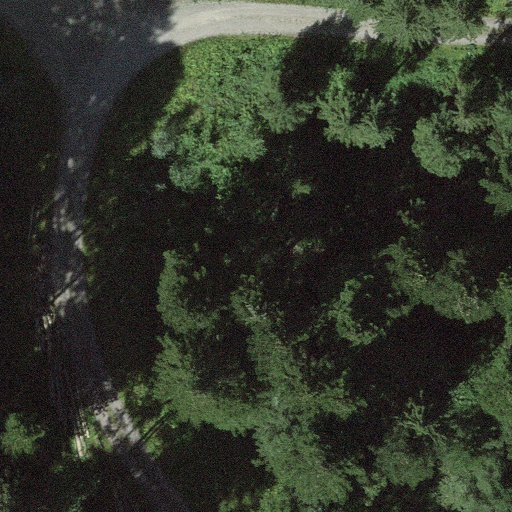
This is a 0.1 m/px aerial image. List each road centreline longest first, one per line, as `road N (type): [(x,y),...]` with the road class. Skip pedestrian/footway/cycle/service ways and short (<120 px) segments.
road 1 (track): [(101,14),(81,144),(77,312),(108,398),(173,511)]
road 2 (track): [(511,23),(101,14),(0,0)]
